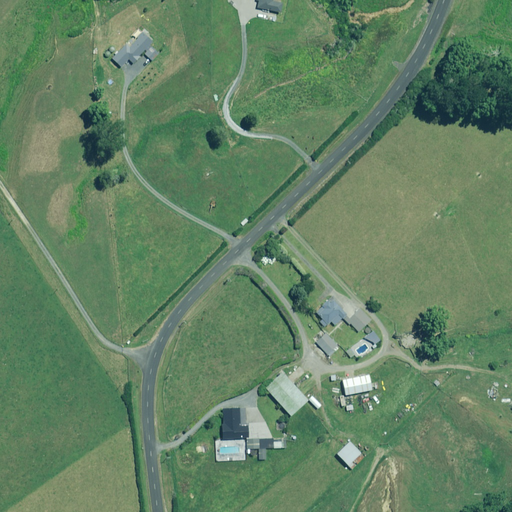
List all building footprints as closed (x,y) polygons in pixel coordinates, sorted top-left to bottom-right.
[(257,8),(270,11),(269,14),(275,15),(275,12),(279,12),(281,3),(272,1),(271,0),(253,0),(254,1),(258,2),(257,8)] [(149,45),(152,42),(142,33),(129,47),(125,44),(111,59),(120,67),(128,59),(132,64),(142,52),(144,54),(151,61),(159,54),(151,47),(149,45)] [(109,47),(108,48),(108,49),(108,50),(108,51),(108,52),(109,52),(109,53),(110,53),(111,53),(112,53),(113,52),(114,51),(114,50),(114,49),(115,49),(118,45),(114,42),(111,46),(111,47),(110,47),(109,47)] [(346,316),(347,315),(333,300),(330,303),(328,301),(321,306),(322,307),(316,312),(323,320),(320,322),(324,327),(327,324),(331,321),(335,325),(342,319),(346,323),(349,326),(351,324),(358,332),(370,321),(360,309),(349,319),(346,316)] [(337,346),(326,334),(316,343),(328,355),(337,346)] [(355,355),(350,349),(346,352),(350,358),(355,355)] [(307,401),(282,373),(265,389),(290,416),(307,401)] [(371,390),(368,375),(342,380),(345,395),(371,390)] [(321,406),(312,396),(309,400),(317,409),(321,406)] [(244,428),(244,408),(223,409),(223,427),(229,426),(229,429),(244,428)] [(261,431),(261,423),(246,423),(246,434),(260,433),(259,441),(267,442),(267,432),(261,431)] [(354,465),(352,462),(355,459),(360,454),(349,442),(337,454),(348,466),(351,469),(354,465)]
